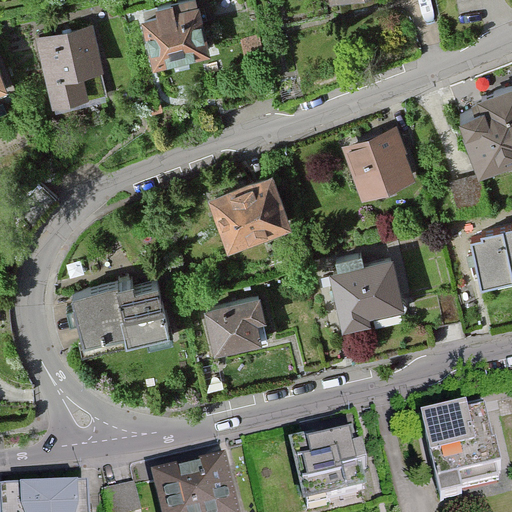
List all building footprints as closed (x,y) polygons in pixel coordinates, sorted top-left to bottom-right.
[(193,0),(179,0),(143,10),(157,61),(206,47),(193,0)] [(90,22),(37,35),(54,104),(88,96),(82,71),(101,66),(90,22)] [(511,78),(479,90),(483,101),(451,112),(469,164),(511,150),(511,78)] [(395,124),(341,140),(358,196),(412,179),(395,124)] [(268,171),(207,193),(225,244),(286,223),(268,171)] [(55,196),(37,183),(34,180),(12,209),(34,226),(55,196)] [(511,222),(469,231),(479,276),(511,268),(511,222)] [(390,254),(328,267),(340,323),(363,317),(361,308),(400,299),(390,254)] [(129,274),(66,288),(77,338),(120,328),(123,342),(166,332),(154,279),(131,284),(129,274)] [(257,291),(202,302),(212,350),(259,340),(253,314),(261,312),(257,291)] [(489,411),(419,423),(431,496),(502,484),(489,411)] [(353,436),(289,451),(303,509),(367,494),(353,436)] [(234,511),(224,460),(152,475),(160,511),(234,511)] [(107,480),(110,511),(138,511),(141,511),(137,477),(107,480)] [(86,511),(85,489),(0,492),(0,511),(86,511)]
